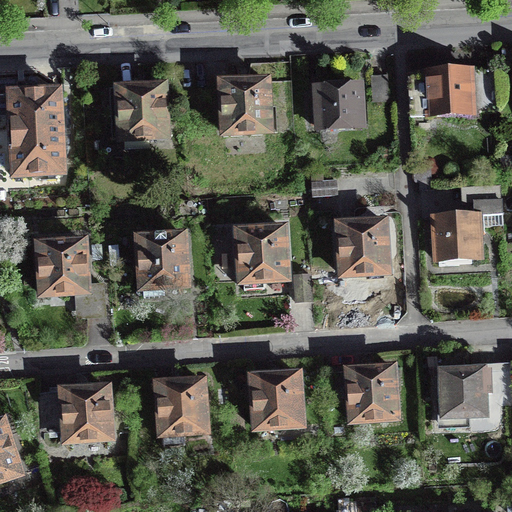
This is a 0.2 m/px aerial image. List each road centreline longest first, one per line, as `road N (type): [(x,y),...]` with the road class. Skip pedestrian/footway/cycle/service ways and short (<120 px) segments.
road 1 (residential): [(0,363),(511,327)]
road 2 (residential): [(0,48),(511,23)]
